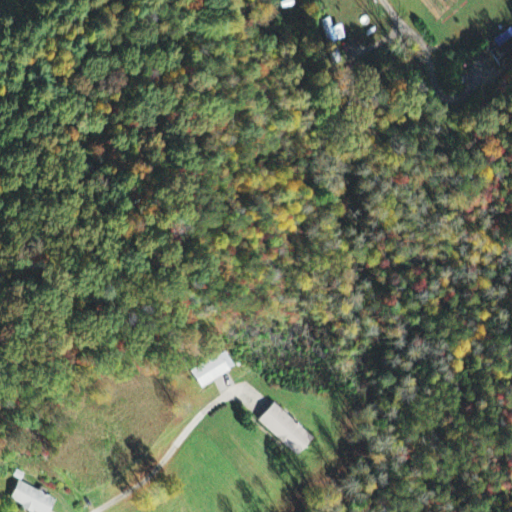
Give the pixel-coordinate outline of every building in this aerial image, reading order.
[(330,29),(328,20),(319,22),(330,66),(340,64),(335,42),(343,40),(339,27),(330,29)] [(511,64),(511,36),(493,36),(493,64),(511,64)] [(197,386),(224,369),(215,353),(187,370),(197,386)] [(255,417),(270,400),(310,437),(295,454),(255,417)] [(36,511),(7,497),(16,479),(52,497),(43,511),(36,511)]
